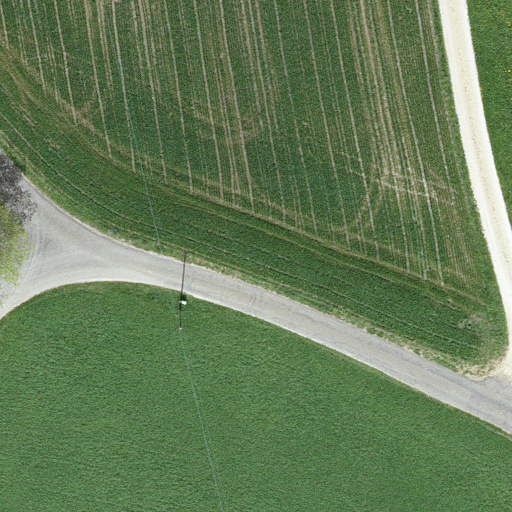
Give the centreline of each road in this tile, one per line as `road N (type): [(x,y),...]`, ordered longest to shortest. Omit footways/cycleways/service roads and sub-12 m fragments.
road 1 (track): [(511,414),(185,273),(55,237)]
road 2 (track): [(511,286),(451,0)]
